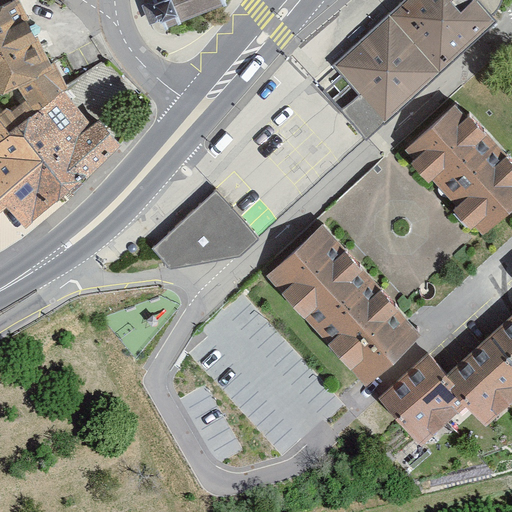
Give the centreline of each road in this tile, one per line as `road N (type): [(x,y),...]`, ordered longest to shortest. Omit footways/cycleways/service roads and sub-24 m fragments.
road 1 (tertiary): [(198,111),(129,189),(56,253)]
road 2 (tertiary): [(293,0),(198,111)]
road 3 (residential): [(198,111),(132,51),(114,6)]
road 4 (unclassified): [(0,325),(78,281),(56,253)]
